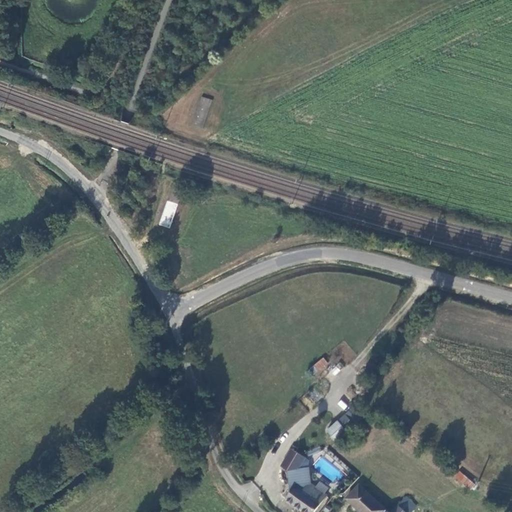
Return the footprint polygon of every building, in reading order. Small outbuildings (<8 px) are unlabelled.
[(201,96),(192,124),(203,128),(212,100),(201,96)] [(185,183),(174,180),(160,224),(171,227),(185,183)] [(310,368),(317,376),(329,364),(323,357),(310,368)] [(346,430),(338,421),(329,430),(337,439),(346,430)] [(312,471),(299,459),(289,470),(302,482),(312,471)] [(459,470),(453,476),(469,491),(475,484),(459,470)] [(305,511),(313,511),(326,494),(309,483),(304,490),(296,485),(286,498),(305,511)] [(384,506),(360,484),(348,497),(365,511),(407,511),(399,503),(391,511),(385,505),(384,506)]
